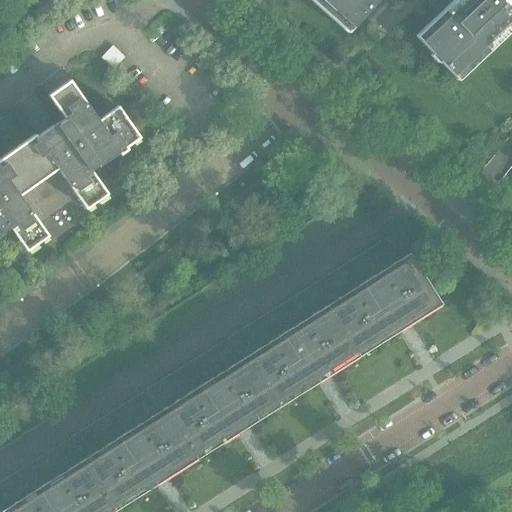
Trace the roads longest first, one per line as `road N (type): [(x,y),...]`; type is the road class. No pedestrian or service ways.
road 1 (residential): [(0,337),(238,165),(311,99)]
road 2 (residential): [(279,511),(511,367)]
road 3 (residential): [(511,269),(422,201),(311,99)]
road 4 (residential): [(311,99),(194,0)]
road 5 (unknown): [(311,99),(418,0)]
